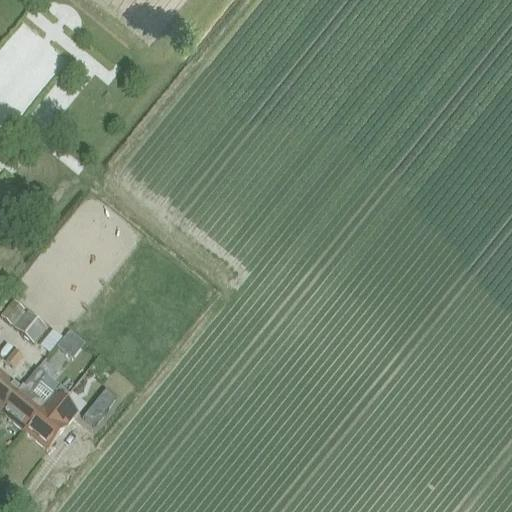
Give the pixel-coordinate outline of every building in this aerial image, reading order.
[(21,23),(0,48),(0,90),(17,71),(23,76),(7,96),(23,109),(64,58),(21,23)] [(13,304),(0,320),(10,328),(23,313),(13,304)] [(27,316),(14,331),(33,347),(46,331),(27,316)] [(69,334),(56,349),(71,362),(84,347),(69,334)] [(14,353),(5,364),(14,371),(23,360),(14,353)] [(43,411),(28,399),(45,379),(37,372),(20,392),(20,393),(1,416),(24,434),(43,411)] [(20,393),(20,392),(0,376),(0,415),(1,416),(20,393)] [(77,416),(63,404),(68,397),(60,390),(43,411),(24,434),(47,453),(77,416)]
